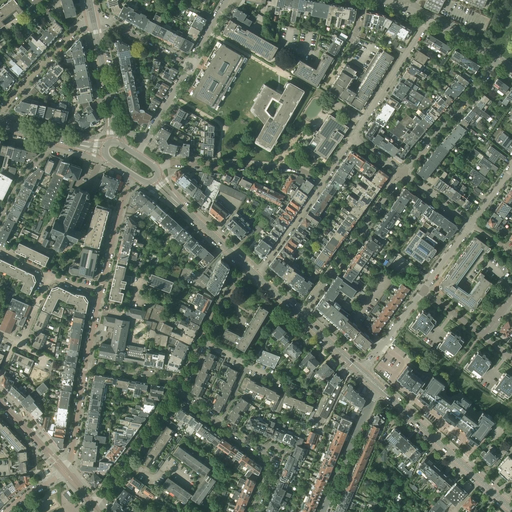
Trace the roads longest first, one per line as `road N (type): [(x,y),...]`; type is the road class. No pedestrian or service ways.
road 1 (secondary): [(511,510),(375,385)]
road 2 (residential): [(300,315),(402,174)]
road 3 (residential): [(321,185),(287,167),(156,169)]
road 4 (residential): [(497,59),(402,174)]
road 5 (residential): [(352,137),(429,18)]
road 6 (residential): [(95,505),(178,392)]
road 7 (residential): [(323,511),(375,385)]
road 8 (residential): [(0,110),(74,30),(93,22)]
road 9 (residential): [(218,422),(272,456),(254,511)]
road 10 (residential): [(133,174),(100,291)]
